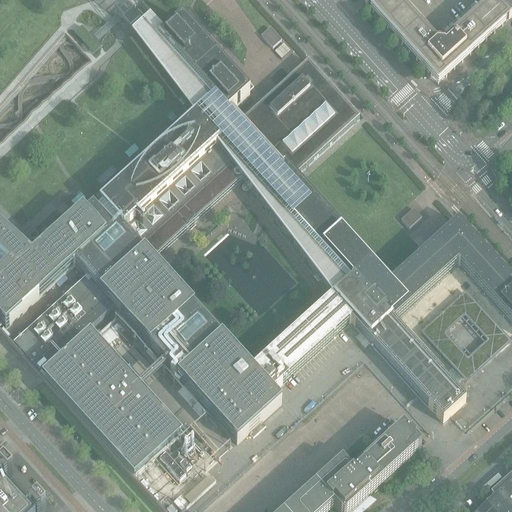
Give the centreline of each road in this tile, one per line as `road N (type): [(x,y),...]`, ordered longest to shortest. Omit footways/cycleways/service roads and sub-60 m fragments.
road 1 (tertiary): [(426,122),(317,0)]
road 2 (unclassified): [(107,511),(0,397)]
road 3 (tertiary): [(511,425),(416,511)]
